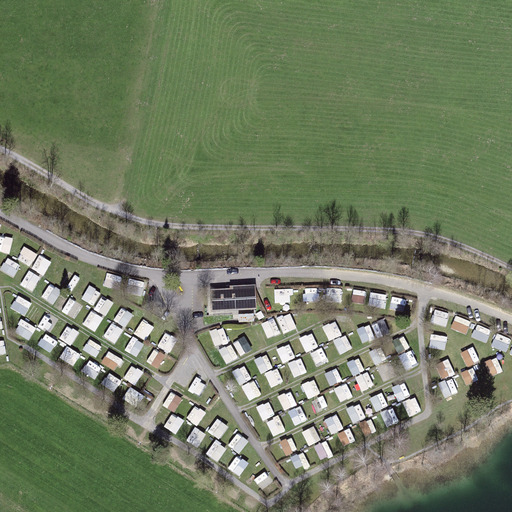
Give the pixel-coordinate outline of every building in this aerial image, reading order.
[(1,233),(0,235),(0,249),(9,252),(14,237),(1,233)] [(24,244),(17,256),(31,264),(38,252),(24,244)] [(44,273),(52,259),(39,252),(32,266),(44,273)] [(1,268),(14,275),(20,262),(7,256),(1,268)] [(34,289),(41,275),(28,269),(21,283),(34,289)] [(51,282),(42,295),(53,302),(62,289),(51,282)] [(82,296),(93,303),(101,290),(90,283),(82,296)] [(275,302),(293,300),(291,285),(273,288),(275,302)] [(256,309),(256,286),(203,289),(204,311),(256,309)] [(304,286),(304,299),(318,299),(318,286),(304,286)] [(342,301),(343,286),(328,286),(327,300),(342,301)] [(352,298),(363,302),(366,292),(355,288),(352,298)] [(369,306),(386,307),(387,291),(371,290),(369,306)] [(17,293),(11,307),(26,313),(31,300),(17,293)] [(95,309),(108,314),(114,299),(101,294),(95,309)] [(390,306),(404,308),(406,296),(392,294),(390,306)] [(70,295),(62,310),(75,316),(82,302),(70,295)] [(122,305),(114,318),(126,325),(134,312),(122,305)] [(446,324),(450,311),(435,306),(430,319),(446,324)] [(92,308),(83,322),(95,330),(104,315),(92,308)] [(254,310),(239,312),(240,319),(255,317),(254,310)] [(284,331),(297,325),(290,310),(277,316),(284,331)] [(38,324),(49,330),(55,318),(44,312),(38,324)] [(456,313),(451,325),(467,332),(472,319),(456,313)] [(275,315),(262,321),(268,336),(282,330),(275,315)] [(21,317),(14,330),(29,338),(36,325),(21,317)] [(143,317),(135,331),(146,338),(155,324),(143,317)] [(112,321),(104,335),(116,342),(124,327),(112,321)] [(472,335),(486,341),(492,328),(478,322),(472,335)] [(68,323),(60,337),(72,343),(80,330),(68,323)] [(224,324),(210,329),(216,345),(230,339),(224,324)] [(365,324),(357,326),(359,339),(368,338),(365,324)] [(306,350),(318,345),(313,330),(300,335),(306,350)] [(445,348),(448,334),(432,331),(430,345),(445,348)] [(497,331),(492,344),(507,349),(511,337),(497,331)] [(46,332),(38,342),(51,351),(58,340),(46,332)] [(340,352),(353,347),(347,333),(334,338),(340,352)] [(399,352),(410,345),(403,333),(392,339),(399,352)] [(234,339),(240,353),(252,348),(246,334),(234,339)] [(125,349),(137,355),(145,341),(133,335),(125,349)] [(98,354),(102,342),(88,338),(84,350),(98,354)] [(219,348),(227,362),(239,355),(231,341),(219,348)] [(290,341),(278,346),(283,360),(296,356),(290,341)] [(60,356),(74,364),(81,352),(67,344),(60,356)] [(376,362),(386,357),(381,344),(370,349),(376,362)] [(468,365),(480,358),(473,344),(460,350),(468,365)] [(317,364),(329,359),(323,345),(311,350),(317,364)] [(155,346),(146,360),(158,367),(167,353),(155,346)] [(399,354),(406,368),(418,362),(411,348),(399,354)] [(108,349),(102,362),(117,368),(122,356),(108,349)] [(254,358),(261,371),(274,365),(266,351),(254,358)] [(497,354),(484,360),(490,374),(503,369),(497,354)] [(289,361),(295,375),(307,370),(301,356),(289,361)] [(352,372),(364,369),(360,356),(349,359),(352,372)] [(448,357),(435,363),(443,377),(455,370),(448,357)] [(97,376),(102,364),(89,358),(83,370),(97,376)] [(379,364),(384,377),(393,373),(388,360),(379,364)] [(124,377),(137,383),(144,369),(132,363),(124,377)] [(245,363),(233,369),(240,383),(252,377),(245,363)] [(466,383),(479,378),(474,365),(461,370),(466,383)] [(272,385),(284,380),(278,366),(266,371),(272,385)] [(331,383),(343,378),(337,366),(325,370),(331,383)] [(361,389),(374,384),(368,369),(356,374),(361,389)] [(109,370),(102,381),(114,390),(122,379),(109,370)] [(201,394),(208,382),(196,375),(189,388),(201,394)] [(444,395),(457,391),(452,376),(439,380),(444,395)] [(242,384),(250,399),(262,392),(254,377),(242,384)] [(302,382),(308,396),(321,391),(315,377),(302,382)] [(341,400),(353,394),(347,381),(334,386),(341,400)] [(392,385),(399,399),(406,395),(399,382),(392,385)] [(278,394),(285,408),(297,401),(290,388),(278,394)] [(163,402),(174,410),(184,397),(172,389),(163,402)] [(376,409),(389,404),(382,390),(370,396),(376,409)] [(408,414),(420,411),(417,395),(404,398),(408,414)] [(270,399),(257,404),(262,418),(275,413),(270,399)] [(360,401),(346,406),(352,421),(366,416),(360,401)] [(195,403),(187,416),(198,423),(207,410),(195,403)] [(294,420),(306,416),(301,403),(290,407),(294,420)] [(385,423),(398,420),(394,406),(382,409),(385,423)] [(174,411),(164,423),(176,432),(185,419),(174,411)] [(332,431),(344,426),(337,412),(325,417),(332,431)] [(274,434),(286,428),(279,414),(267,420),(274,434)] [(220,437),(229,424),(218,416),(209,430),(220,437)] [(360,420),(365,433),(372,430),(368,418),(360,420)] [(304,430),(311,442),(321,437),(314,424),(304,430)] [(195,425),(189,435),(200,442),(206,432),(195,425)] [(346,428),(339,432),(344,443),(351,440),(346,428)] [(240,451),(249,438),(237,430),(228,443),(240,451)] [(280,439),(286,453),(293,450),(287,436),(280,439)] [(217,460),(228,446),(217,438),(206,451),(217,460)] [(315,444),(321,457),(333,452),(327,438),(315,444)] [(299,452),(292,454),(296,466),(303,464),(299,452)] [(237,453),(229,466),(239,473),(248,460),(237,453)] [(269,469),(257,475),(261,485),(273,480),(269,469)]
